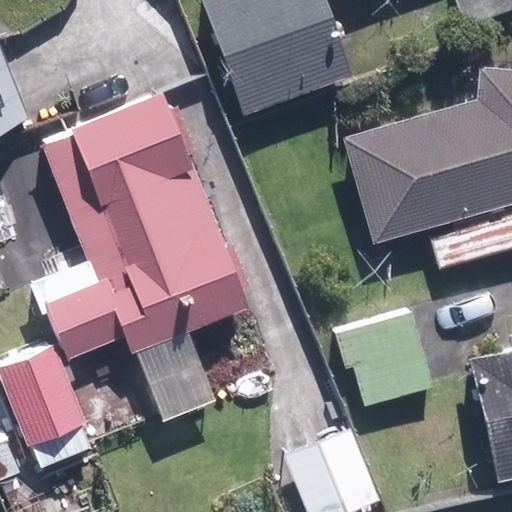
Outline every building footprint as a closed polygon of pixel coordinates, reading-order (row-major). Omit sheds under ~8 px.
[(213,0),(252,104),(358,65),(334,0),(213,0)] [(511,0),(458,0),(466,22),(511,4),(511,0)] [(0,124),(29,112),(0,42),(0,124)] [(375,234),(511,196),(511,58),(483,56),(481,92),(346,129),(375,234)] [(172,98),(164,79),(45,128),(105,271),(54,292),(79,353),(130,331),(137,347),(255,298),(248,280),(254,278),(235,233),(229,236),(190,141),(200,137),(182,93),(172,98)] [(436,380),(415,302),(335,324),(345,362),(357,358),(368,398),(436,380)] [(56,336),(0,359),(0,364),(30,435),(88,410),(56,336)] [(501,472),(511,469),(511,340),(473,349),(501,472)] [(327,511),(381,492),(353,419),(287,444),(313,511),(327,511)]
